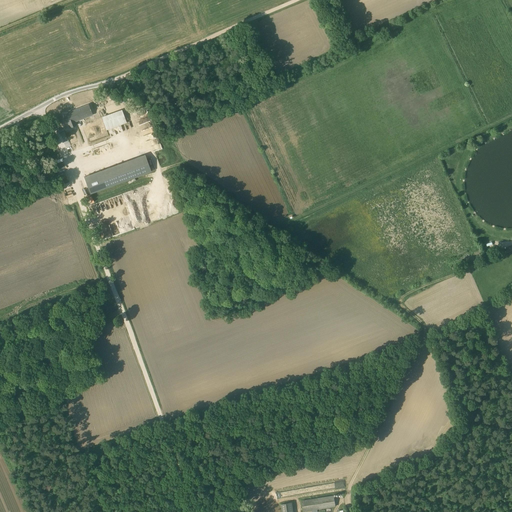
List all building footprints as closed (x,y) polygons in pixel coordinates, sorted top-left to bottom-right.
[(89,104),(64,114),(68,124),(70,128),(77,125),(75,122),(76,121),(76,120),(88,115),(88,116),(93,115),(89,104)] [(107,129),(128,123),(124,109),(103,115),(107,129)] [(84,123),(87,133),(106,128),(103,118),(84,123)] [(78,128),(71,130),(74,138),(81,135),(78,128)] [(100,171),(84,177),(90,194),(106,188),(100,171)] [(334,496),(318,498),(302,501),(304,511),(320,509),(336,506),(334,496)] [(293,511),(292,502),(281,504),(282,511),(293,511)]
